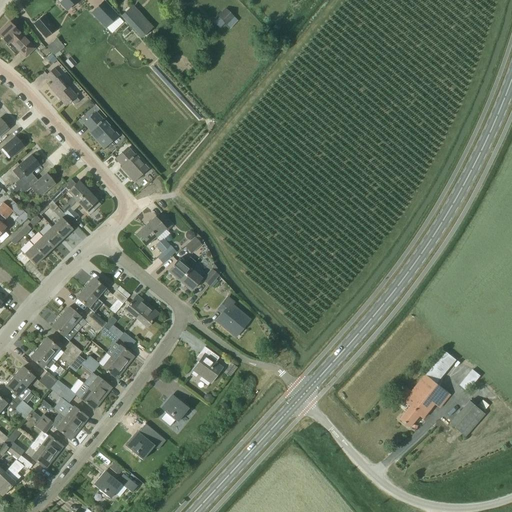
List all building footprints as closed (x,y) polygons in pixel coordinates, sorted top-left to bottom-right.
[(57,0),(67,10),(76,0),(57,0)] [(119,16),(104,0),(91,13),(106,29),(119,16)] [(154,27),(133,5),(121,16),(142,38),(154,27)] [(225,8),(217,16),(221,20),(225,24),(226,25),(234,17),(225,8)] [(56,29),(44,15),(34,24),(45,38),(56,29)] [(9,22),(0,30),(0,36),(7,44),(12,39),(21,48),(18,51),(25,58),(35,49),(28,42),(9,22)] [(48,46),(54,56),(66,48),(60,38),(48,46)] [(51,53),(46,57),(51,63),(56,59),(55,58),(53,55),(51,53)] [(70,57),(65,61),(71,67),(76,63),(70,57)] [(60,75),(53,68),(46,74),(53,82),(49,86),(66,105),(71,101),(74,105),(79,101),(76,97),(58,77),(60,75)] [(90,99),(85,103),(89,108),(94,104),(90,99)] [(91,130),(89,132),(104,148),(108,145),(114,139),(118,136),(103,120),(96,112),(84,123),(91,130)] [(0,135),(8,129),(0,119),(0,135)] [(23,147),(15,137),(2,148),(10,158),(23,147)] [(154,170),(148,164),(146,166),(136,155),(135,155),(128,147),(116,158),(123,166),(121,168),(134,181),(147,169),(150,173),(154,170)] [(15,183),(20,189),(34,177),(31,172),(39,165),(31,155),(16,168),(12,171),(19,179),(15,183)] [(34,177),(20,189),(24,194),(31,188),(38,196),(41,194),(42,195),(55,184),(46,174),(38,181),(34,177)] [(65,212),(88,191),(79,181),(67,192),(72,197),(67,201),(68,202),(61,209),(65,212)] [(58,190),(49,199),(54,204),(55,204),(63,195),(58,190)] [(88,191),(65,212),(64,213),(73,223),(80,217),(74,211),(80,205),(86,211),(90,215),(95,209),(92,206),(97,200),(88,191)] [(54,204),(49,199),(37,211),(41,215),(48,208),(52,212),(58,207),(55,204),(54,204)] [(18,216),(24,211),(23,210),(13,201),(0,215),(0,234),(6,227),(2,223),(6,219),(8,217),(9,218),(14,213),(18,216)] [(29,203),(23,210),(24,211),(29,216),(35,210),(29,203)] [(41,220),(37,216),(29,222),(33,227),(41,220)] [(155,237),(159,241),(172,255),(176,252),(171,245),(170,246),(164,239),(170,234),(167,231),(172,226),(163,216),(158,220),(155,217),(145,226),(155,237)] [(61,217),(52,227),(63,238),(72,229),(61,217)] [(20,231),(24,235),(31,229),(27,224),(20,231)] [(146,246),(155,237),(145,226),(136,235),(146,246)] [(52,227),(42,236),(53,247),(63,238),(52,227)] [(24,235),(20,231),(10,240),(15,245),(24,235)] [(187,232),(185,235),(186,238),(190,240),(193,239),(194,235),(193,232),(190,231),(187,232)] [(203,241),(198,235),(195,237),(185,246),(191,254),(202,245),(201,243),(203,241)] [(44,256),(53,247),(42,236),(33,245),(44,256)] [(163,264),(172,255),(159,241),(155,245),(162,253),(157,257),(163,264)] [(34,265),(44,256),(33,245),(24,253),(22,252),(16,257),(24,265),(30,260),(34,265)] [(168,272),(180,281),(196,262),(190,257),(184,264),(179,259),(168,272)] [(211,269),(202,280),(210,287),(219,275),(220,273),(214,264),(211,269)] [(190,269),(180,281),(191,291),(201,278),(190,269)] [(93,278),(85,288),(97,298),(101,292),(105,296),(109,291),(93,278)] [(89,316),(102,328),(104,326),(106,323),(93,313),(101,303),(96,299),(97,298),(85,288),(76,298),(93,311),(89,316)] [(117,290),(112,295),(123,304),(127,299),(117,290)] [(136,318),(147,304),(136,295),(125,309),(136,318)] [(217,309),(223,314),(217,321),(233,334),(242,324),(244,326),(249,320),(232,306),(235,302),(228,296),(217,309)] [(147,304),(136,318),(147,327),(158,313),(147,304)] [(100,331),(102,328),(89,316),(85,321),(69,307),(60,317),(72,327),(77,322),(83,327),(86,323),(98,332),(99,331),(100,331)] [(77,331),(60,317),(52,326),(69,341),(77,331)] [(106,323),(104,326),(109,330),(116,320),(112,317),(107,323),(106,323)] [(102,328),(100,331),(114,343),(115,342),(115,343),(119,339),(119,338),(109,330),(104,326),(102,328)] [(124,332),(119,338),(119,339),(130,348),(136,342),(124,332)] [(78,356),(67,348),(63,352),(47,338),(39,348),(55,362),(60,356),(70,365),(78,356)] [(67,348),(78,356),(82,352),(71,343),(67,348)] [(120,345),(111,356),(125,367),(134,356),(120,345)] [(219,357),(204,347),(197,357),(200,360),(193,370),(211,383),(222,368),(215,363),(219,357)] [(55,362),(39,348),(30,358),(45,371),(47,368),(49,369),(55,362)] [(89,356),(86,361),(96,369),(100,364),(89,356)] [(125,367),(111,356),(103,367),(117,378),(125,367)] [(96,369),(86,361),(84,360),(80,365),(91,373),(92,374),(93,373),(96,369)] [(237,368),(231,363),(224,373),(230,378),(237,368)] [(22,367),(14,377),(26,387),(34,377),(22,367)] [(473,370),(461,385),(468,391),(480,376),(473,370)] [(53,386),(54,385),(57,380),(47,372),(43,376),(53,386)] [(83,383),(103,398),(112,387),(98,376),(97,377),(93,373),(92,374),(91,373),(83,383)] [(451,395),(426,375),(405,401),(411,406),(401,419),(411,428),(420,416),(424,419),(435,405),(440,409),(451,395)] [(50,389),(53,386),(43,376),(38,381),(49,390),(50,389)] [(31,391),(14,377),(6,386),(22,400),(18,405),(28,414),(29,413),(32,410),(32,409),(22,401),(31,391)] [(94,409),(103,398),(83,383),(75,394),(65,386),(62,391),(72,399),(75,395),(94,409)] [(62,391),(54,385),(53,386),(50,389),(58,395),(58,396),(68,404),(72,399),(62,391)] [(489,405),(501,403),(499,392),(487,395),(489,405)] [(41,399),(38,402),(48,410),(50,406),(41,399)] [(189,408),(178,399),(174,404),(169,400),(161,409),(177,422),(189,408)] [(486,414),(470,401),(450,423),(467,437),(486,414)] [(24,419),(28,414),(18,405),(11,415),(16,419),(20,415),(24,419)] [(65,407),(60,414),(79,429),(88,417),(74,406),(70,411),(65,407)] [(32,410),(29,413),(38,420),(40,417),(32,410)] [(71,439),(79,429),(60,414),(59,414),(52,422),(43,414),(40,417),(38,420),(49,429),(52,425),(71,439)] [(49,429),(38,420),(34,426),(41,432),(45,434),(49,429)] [(165,441),(145,424),(145,425),(139,433),(138,432),(127,447),(142,459),(154,446),(158,450),(165,441)] [(0,439),(4,443),(5,442),(8,438),(0,431),(0,439)] [(38,437),(34,442),(54,458),(63,447),(49,436),(48,436),(44,442),(38,437)] [(5,442),(21,455),(24,451),(13,442),(8,438),(5,442)] [(0,447),(0,456),(0,457),(1,456),(2,456),(3,455),(4,455),(7,451),(17,459),(16,460),(17,461),(21,455),(5,442),(0,447)] [(46,469),(54,458),(34,442),(30,447),(36,452),(32,457),(46,469)] [(17,461),(16,460),(5,473),(0,477),(0,493),(2,496),(20,476),(17,473),(23,466),(28,470),(32,465),(21,456),(17,461)] [(122,470),(113,463),(109,468),(118,476),(122,470)] [(118,481),(106,471),(94,485),(110,499),(115,493),(119,497),(126,488),(132,493),(138,486),(123,474),(118,481)]
